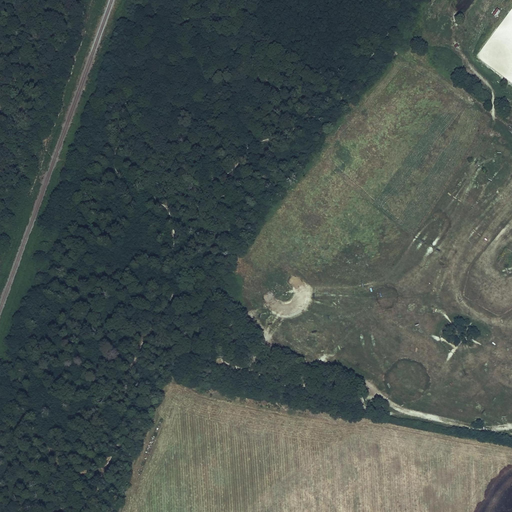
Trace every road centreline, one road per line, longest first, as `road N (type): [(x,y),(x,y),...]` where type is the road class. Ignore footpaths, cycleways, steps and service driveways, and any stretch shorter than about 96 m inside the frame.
road 1 (track): [(511,426),(468,428),(404,411),(358,379),(274,347),(251,311)]
road 2 (track): [(511,131),(492,116),(491,93),(460,53),(451,0)]
